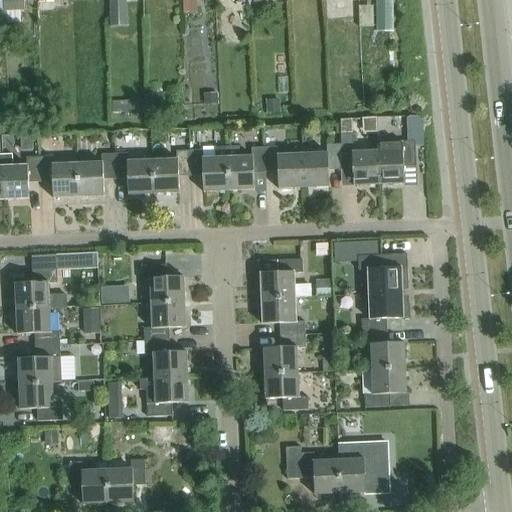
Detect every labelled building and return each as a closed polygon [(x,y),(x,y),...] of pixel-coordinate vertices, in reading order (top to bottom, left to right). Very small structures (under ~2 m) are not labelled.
[(24,0),(2,0),(3,12),(25,12),(24,0)] [(128,27),(127,0),(110,0),(111,27),(128,27)] [(379,34),(395,33),(394,1),(377,2),(379,34)] [(219,106),(218,94),(205,95),(205,106),(219,106)] [(281,113),(280,100),(267,101),(268,114),(281,113)] [(145,113),(144,101),(129,102),(129,114),(145,113)] [(351,120),(341,120),(341,132),(352,132),(351,120)] [(342,146),(340,146),(341,172),(353,171),(354,189),(379,188),(378,154),(353,155),(353,145),(352,132),(341,132),(342,146)] [(33,139),(21,140),(22,152),(34,152),(33,139)] [(402,143),(378,144),(378,154),(379,188),(404,187),(403,168),(415,168),(414,143),(402,143)] [(327,156),(304,157),(305,190),(330,189),(330,172),(341,172),(340,146),(326,146),(327,156)] [(240,147),(227,148),(229,193),(255,192),(254,175),(267,174),(266,149),(251,149),(251,159),(241,159),(240,147)] [(203,151),(190,151),(191,178),(204,177),(204,194),(229,193),(227,148),(216,148),(216,160),(204,161),(203,151)] [(278,148),(266,149),(267,174),(278,174),(279,191),(305,190),(304,157),(279,158),(278,148)] [(177,162),(152,163),(154,196),(180,195),(179,178),(191,178),(190,151),(176,152),(177,162)] [(102,165),(77,166),(79,200),(105,198),(104,181),(116,181),(115,154),(102,155),(102,165)] [(128,154),(115,154),(116,181),(128,180),(129,197),(154,196),(152,163),(128,164),(128,154)] [(12,156),(2,157),(4,203),(30,202),(29,185),(41,185),(39,158),(27,158),(27,169),(13,169),(12,156)] [(53,157),(39,158),(41,185),(54,184),(55,200),(79,200),(77,166),(54,167),(53,157)] [(99,269),(98,254),(70,255),(71,271),(99,269)] [(408,256),(359,258),(359,272),(368,272),(369,297),(403,296),(403,284),(409,284),(408,256)] [(278,275),(260,275),(262,301),(296,299),(312,298),(312,284),(296,285),(295,275),(304,274),(303,261),(278,262),(278,275)] [(166,268),(141,269),(141,282),(149,282),(150,306),(185,305),(184,279),(167,280),(166,268)] [(32,285),(15,285),(16,311),(50,309),(68,309),(67,295),(50,296),(50,285),(58,285),(57,271),(32,272),(32,285)] [(331,281),(316,282),(317,298),(332,298),(331,281)] [(114,306),(114,287),(99,288),(100,306),(114,306)] [(370,321),(362,321),(363,335),(390,334),(390,321),(402,320),(402,322),(410,321),(410,306),(403,306),(403,296),(369,297),(370,321)] [(296,299),(262,301),(263,326),(280,325),(281,338),(306,337),(306,323),(298,324),(296,299)] [(151,330),(143,331),(144,343),(170,342),(169,330),(187,330),(185,305),(150,306),(151,330)] [(50,309),(16,311),(17,336),(34,335),(34,347),(60,346),(59,333),(51,334),(50,309)] [(84,310),(84,321),(100,320),(99,310),(84,310)] [(390,334),(363,335),(363,348),(371,347),(372,372),(407,370),(406,345),(391,346),(390,334)] [(282,350),(264,351),(265,376),(299,374),(298,350),(307,350),(306,337),(281,338),(282,350)] [(170,342),(144,343),(145,357),(153,357),(154,380),(189,379),(188,354),(170,355),(170,342)] [(35,360),(18,360),(18,386),(53,384),(61,384),(61,383),(77,382),(76,359),(60,359),(60,346),(34,347),(35,360)] [(335,359),(324,360),(324,373),(336,373),(335,359)] [(373,396),(366,396),(366,409),(390,408),(390,396),(408,396),(407,370),(372,372),(373,396)] [(299,374),(265,376),(267,401),(283,400),(284,413),(309,412),(308,398),(301,399),(299,374)] [(154,380),(140,381),(140,391),(146,390),(147,419),(172,418),(172,406),(190,405),(189,379),(154,380)] [(92,382),(77,383),(77,392),(92,391),(92,382)] [(53,384),(18,386),(19,411),(37,410),(37,423),(62,422),(62,408),(54,409),(53,384)] [(123,419),(122,384),(108,385),(109,419),(123,419)] [(59,446),(58,431),(45,432),(46,447),(59,446)] [(302,448),(286,449),(288,481),(302,480),(314,480),(315,496),(340,495),(339,462),(315,463),(315,454),(302,455),(302,448)] [(363,461),(339,462),(340,495),(365,494),(364,477),(378,477),(377,452),(363,452),(363,461)] [(132,470),(108,471),(109,505),(135,504),(134,487),(146,486),(145,461),(132,462),(132,470)] [(83,464),(70,465),(72,489),(83,489),(84,506),(109,505),(108,471),(107,464),(96,465),(97,472),(83,472),(83,464)]
